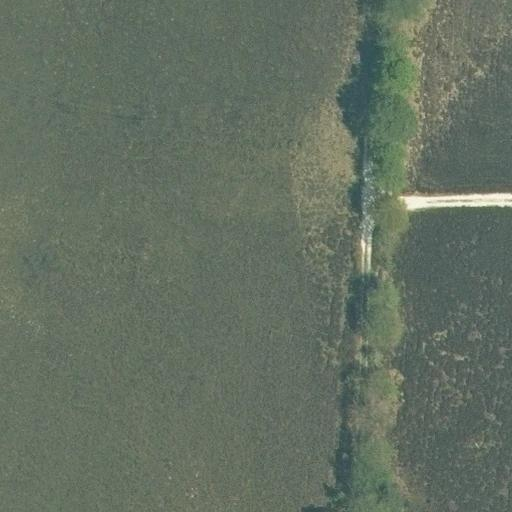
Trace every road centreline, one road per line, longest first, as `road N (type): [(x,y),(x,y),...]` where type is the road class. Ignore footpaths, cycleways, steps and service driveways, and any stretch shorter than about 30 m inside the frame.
road 1 (track): [(354,511),(379,0)]
road 2 (track): [(511,201),(369,205)]
